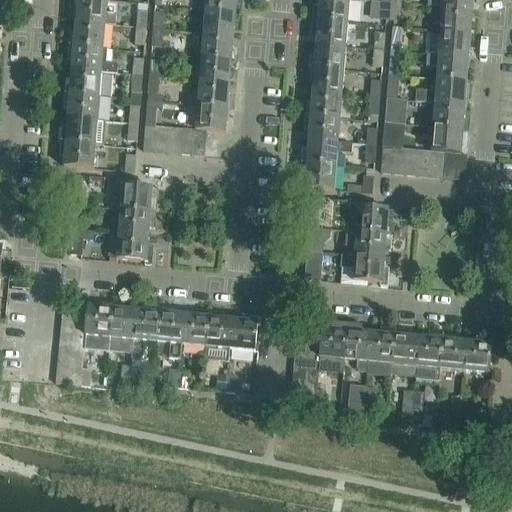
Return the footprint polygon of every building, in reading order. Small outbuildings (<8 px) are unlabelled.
[(76,24),(106,27),(106,26),(115,27),(116,16),(107,15),(107,3),(73,0),(72,0),(71,14),(76,15),(76,24)] [(205,0),(205,11),(235,14),(236,0),(205,0)] [(313,22),(347,25),(349,1),(333,0),(319,0),(319,7),(314,7),(313,22)] [(443,10),(472,12),(473,0),(428,0),(428,8),(443,9),(443,10)] [(380,21),(390,22),(391,5),(382,4),(380,21)] [(393,29),(399,29),(401,6),(391,5),(390,22),(393,22),(393,29)] [(441,33),(470,36),(472,12),(443,10),(441,33)] [(203,35),(233,38),(235,14),(205,11),(203,35)] [(136,29),(146,30),(147,14),(138,13),(136,29)] [(152,31),(162,32),(163,15),(154,14),(152,31)] [(316,46),(345,49),(347,25),(313,22),(312,36),(317,37),(316,46)] [(69,48),(107,52),(108,51),(104,51),(106,27),(76,24),(75,33),(70,33),(69,48)] [(135,46),(144,47),(146,30),(136,29),(135,46)] [(390,53),(400,54),(403,30),(399,29),(393,29),(390,53)] [(151,48),(161,49),(162,32),(152,31),(151,48)] [(439,57),(468,60),(470,36),(441,33),(439,57)] [(375,34),(374,52),(383,52),(385,35),(375,34)] [(201,60),(231,62),(233,38),(203,35),(201,60)] [(309,70),(343,73),(345,49),(316,46),(316,55),(310,55),(309,70)] [(72,72),(102,75),(102,74),(117,75),(117,69),(115,65),(106,64),(107,52),(69,48),(68,62),(73,62),(72,72)] [(374,52),(372,68),(382,69),(383,52),(374,52)] [(389,70),(399,71),(400,54),(390,53),(389,70)] [(437,82),(466,84),(468,60),(439,57),(427,56),(426,68),(438,69),(437,82)] [(199,83),(229,86),(231,62),(201,60),(199,83)] [(134,61),(132,78),(142,78),(143,61),(134,61)] [(149,79),(158,80),(159,63),(150,62),(149,79)] [(312,94),(342,97),(343,73),(309,70),(308,84),(313,85),(312,94)] [(65,96),(100,100),(102,75),(72,72),(71,81),(66,80),(65,96)] [(389,76),(387,101),(396,102),(396,101),(398,77),(389,76)] [(132,78),(131,94),(130,100),(140,101),(142,78),(132,78)] [(147,95),(157,96),(158,80),(149,79),(147,95)] [(435,106),(465,108),(466,84),(437,82),(436,93),(416,92),(415,103),(435,105),(435,106)] [(197,108),(227,111),(229,86),(199,83),(197,108)] [(370,100),(380,100),(381,83),(371,83),(370,100)] [(305,118),(340,121),(342,97),(312,94),(312,103),(307,103),(305,118)] [(68,120),(106,123),(106,121),(98,120),(100,100),(65,96),(64,110),(69,111),(68,120)] [(369,116),(378,117),(380,100),(370,100),(369,116)] [(387,101),(385,117),(385,125),(405,127),(407,102),(396,101),(396,102),(387,101)] [(433,129),(463,132),(465,108),(435,106),(433,129)] [(128,125),(138,126),(139,109),(130,108),(128,125)] [(195,132),(206,134),(225,135),(227,111),(197,108),(195,132)] [(145,128),(154,129),(155,111),(147,111),(145,128)] [(309,133),(308,143),(338,145),(340,121),(305,118),(304,133),(309,133)] [(61,144),(96,147),(96,145),(104,146),(106,123),(68,120),(67,129),(62,129),(61,144)] [(127,142),(136,143),(138,126),(128,125),(127,142)] [(143,153),(155,154),(157,129),(154,129),(145,128),(143,153)] [(155,154),(167,155),(169,130),(157,129),(155,154)] [(431,154),(432,154),(442,155),(461,157),(463,132),(433,129),(431,154)] [(167,155),(179,156),(181,131),(169,130),(167,155)] [(179,156),(192,157),(194,132),(181,131),(179,156)] [(366,147),(376,148),(377,131),(368,131),(366,147)] [(192,157),(204,159),(206,134),(195,132),(194,132),(192,157)] [(384,132),(383,150),(392,150),(394,133),(384,132)] [(301,166),(336,169),(337,154),(352,155),(353,146),(338,145),(308,143),(308,151),(303,151),(301,166)] [(64,168),(94,171),(96,147),(61,144),(60,158),(65,159),(64,168)] [(365,164),(374,165),(376,148),(366,147),(365,164)] [(381,175),(392,176),(394,151),(392,150),(383,150),(381,175)] [(392,176),(405,177),(408,152),(394,151),(392,176)] [(405,177),(417,178),(420,153),(408,152),(405,177)] [(417,178),(430,179),(432,154),(431,154),(420,153),(417,178)] [(430,179),(441,180),(442,155),(432,154),(430,179)] [(126,157),(125,174),(134,175),(136,158),(126,157)] [(305,190),(334,193),(336,169),(301,166),(300,181),(305,181),(305,190)] [(347,194),(362,195),(372,196),(373,179),(364,178),(363,188),(348,187),(347,194)] [(75,183),(73,200),(84,201),(85,184),(75,183)] [(123,200),(122,212),(156,215),(157,201),(152,200),(152,190),(112,187),(111,199),(123,200)] [(309,230),(319,231),(321,199),(311,198),(309,230)] [(358,222),(357,234),(391,237),(393,223),(387,222),(388,213),(375,211),(376,204),(350,202),(349,217),(358,222)] [(73,208),(71,225),(81,226),(82,208),(73,208)] [(122,212),(119,236),(149,239),(149,230),(154,230),(156,215),(122,212)] [(307,247),(317,248),(319,231),(309,230),(307,247)] [(71,232),(69,256),(81,257),(83,242),(93,243),(94,234),(84,233),(71,232)] [(346,233),(345,257),(384,261),(385,252),(390,252),(391,237),(357,234),(346,233)] [(149,239),(119,236),(117,261),(144,263),(144,266),(151,267),(153,249),(148,248),(149,239)] [(307,254),(305,282),(314,283),(319,283),(320,273),(315,272),(316,254),(307,254)] [(344,268),(354,269),(353,283),(380,285),(380,288),(387,289),(389,271),(383,270),(384,261),(345,257),(344,268)] [(86,338),(110,340),(113,305),(99,304),(98,309),(89,308),(88,315),(87,327),(86,338)] [(120,360),(132,361),(137,313),(128,312),(128,307),(113,305),(110,340),(122,341),(120,360)] [(158,345),(162,310),(147,309),(146,314),(137,313),(132,361),(139,361),(144,358),(145,347),(158,348),(158,345)] [(169,360),(181,362),(181,356),(182,347),(185,317),(176,316),(176,311),(162,310),(158,345),(170,346),(169,360)] [(87,327),(88,315),(63,313),(62,325),(87,327)] [(185,317),(182,347),(206,349),(209,314),(195,313),(194,318),(185,317)] [(209,314),(206,349),(230,351),(232,322),(224,321),(224,316),(209,314)] [(232,322),(230,351),(254,354),(257,326),(260,327),(261,319),(243,318),(242,323),(232,322)] [(62,325),(61,337),(86,339),(86,338),(87,327),(62,325)] [(320,348),(319,360),(318,370),(343,373),(345,361),(348,327),(333,326),(332,331),(323,330),(322,336),(321,336),(320,348)] [(348,327),(345,361),(358,362),(357,370),(361,374),(368,375),(369,363),(372,335),(362,334),(363,329),(348,327)] [(368,375),(368,377),(392,380),(392,377),(393,365),(396,332),(381,330),(381,336),(372,335),(369,363),(368,375)] [(393,365),(392,377),(415,379),(417,368),(419,339),(410,338),(410,333),(396,332),(393,365)] [(296,333),(295,345),(320,348),(321,336),(296,333)] [(415,379),(415,380),(439,382),(440,370),(441,370),(444,336),(429,335),(428,340),(419,339),(417,368),(415,379)] [(444,336),(441,370),(464,372),(467,344),(458,343),(458,338),(444,336)] [(61,337),(59,349),(84,352),(86,339),(61,337)] [(467,344),(464,372),(489,375),(491,347),(494,348),(495,340),(477,338),(476,344),(467,344)] [(295,345),(294,357),(319,360),(320,348),(295,345)] [(83,364),(84,352),(59,349),(58,361),(83,364)] [(317,372),(318,370),(319,360),(294,357),(292,369),(317,372)] [(83,371),(83,364),(58,361),(57,374),(82,376),(83,371)] [(120,383),(130,384),(131,367),(122,366),(120,383)] [(130,384),(135,385),(140,385),(141,368),(131,367),(130,384)] [(291,381),(316,384),(317,372),(292,369),(291,381)] [(83,371),(82,376),(81,388),(90,389),(92,372),(83,371)] [(170,371),(168,388),(178,389),(180,372),(170,371)] [(81,388),(82,376),(57,374),(56,386),(81,388)] [(216,393),(226,394),(227,377),(218,376),(216,393)] [(226,394),(235,395),(237,378),(227,377),(226,394)] [(315,396),(315,391),(316,384),(291,381),(290,394),(315,396)] [(355,407),(365,408),(366,390),(357,389),(355,407)] [(365,408),(374,408),(375,391),(366,390),(365,408)] [(313,408),(329,410),(330,401),(325,401),(326,393),(315,391),(315,396),(313,408)] [(288,406),(313,408),(315,396),(290,394),(288,406)] [(403,411),(413,412),(414,395),(404,394),(403,411)] [(413,412),(422,413),(423,396),(414,395),(413,412)] [(453,398),(451,416),(460,417),(462,399),(453,398)]
